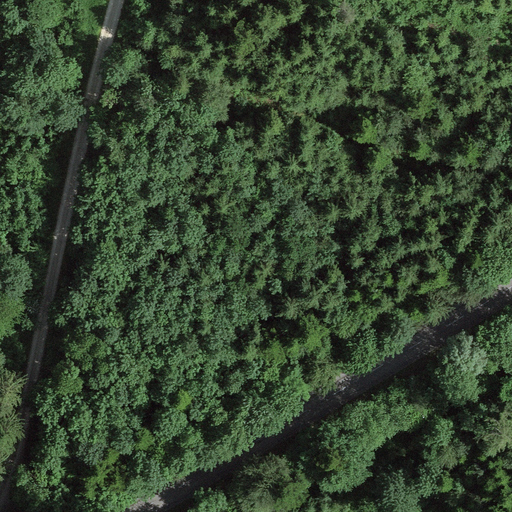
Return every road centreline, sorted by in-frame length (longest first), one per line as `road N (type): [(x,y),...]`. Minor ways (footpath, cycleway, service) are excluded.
road 1 (track): [(0,508),(117,0)]
road 2 (tertiary): [(511,291),(144,511)]
